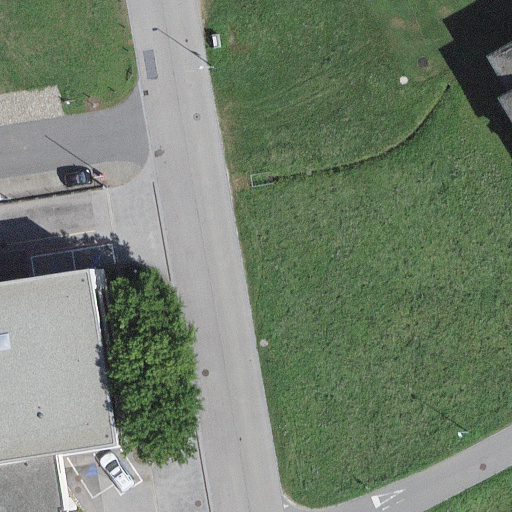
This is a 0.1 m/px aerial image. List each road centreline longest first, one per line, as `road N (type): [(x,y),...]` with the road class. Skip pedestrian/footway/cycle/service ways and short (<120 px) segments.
road 1 (residential): [(156,0),(245,511)]
road 2 (unclassified): [(511,452),(360,511)]
